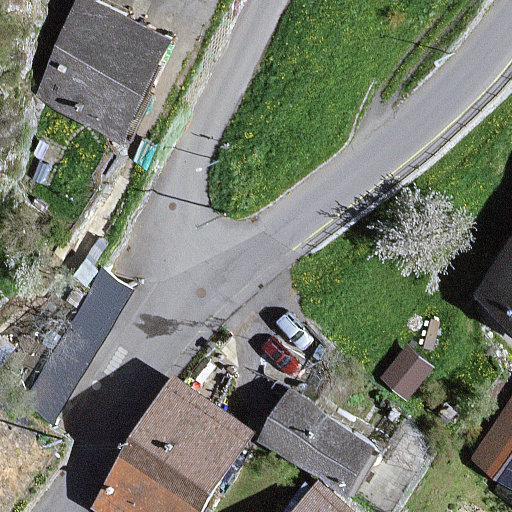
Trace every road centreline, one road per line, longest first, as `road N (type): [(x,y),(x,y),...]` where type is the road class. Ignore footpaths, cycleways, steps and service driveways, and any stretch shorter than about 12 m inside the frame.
road 1 (tertiary): [(511,20),(429,113),(216,274)]
road 2 (residential): [(216,274),(191,246),(181,195),(266,0)]
road 3 (tertiary): [(216,274),(160,339),(54,511)]
